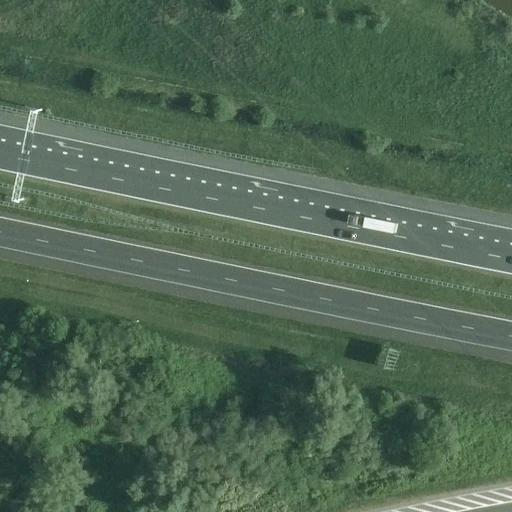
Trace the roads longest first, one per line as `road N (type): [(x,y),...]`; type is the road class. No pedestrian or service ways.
road 1 (motorway): [(511,259),(0,152)]
road 2 (motorway): [(0,232),(511,336)]
